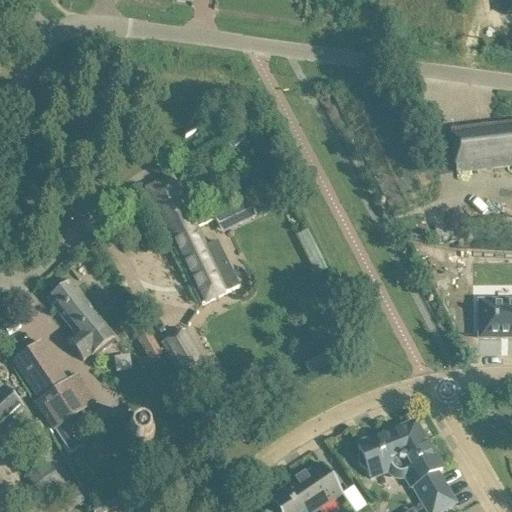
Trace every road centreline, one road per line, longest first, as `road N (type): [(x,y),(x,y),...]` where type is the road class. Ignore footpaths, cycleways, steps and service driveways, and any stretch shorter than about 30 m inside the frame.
road 1 (residential): [(0,218),(26,65),(48,37),(81,25),(511,80)]
road 2 (residential): [(430,384),(362,407),(259,466)]
road 3 (residential): [(507,511),(430,384)]
